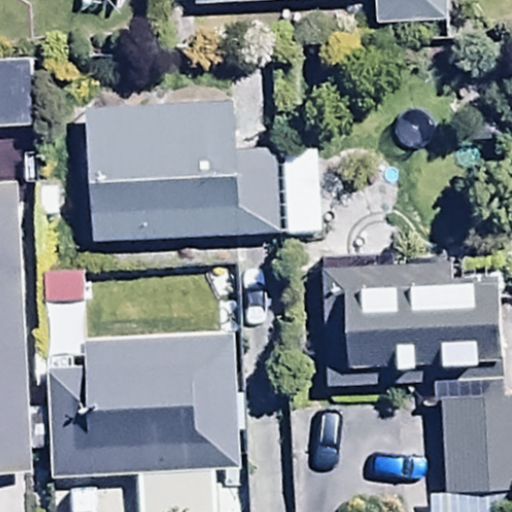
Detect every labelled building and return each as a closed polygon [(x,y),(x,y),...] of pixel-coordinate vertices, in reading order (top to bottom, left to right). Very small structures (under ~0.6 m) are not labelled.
[(198,0),(199,12),(375,6),(376,39),(444,37),(443,0),(198,0)] [(33,75),(0,77),(0,137),(37,135),(33,75)] [(237,117),(95,122),(97,246),(284,240),(281,156),(239,157),(237,117)] [(22,188),(0,188),(0,485),(35,484),(22,188)] [(327,267),(330,397),(511,390),(507,272),(401,276),(400,264),(327,267)] [(88,377),(51,378),(54,485),(140,483),(140,511),(241,511),(237,342),(87,346),(88,377)] [(511,405),(446,409),(451,502),(511,498),(511,405)]
